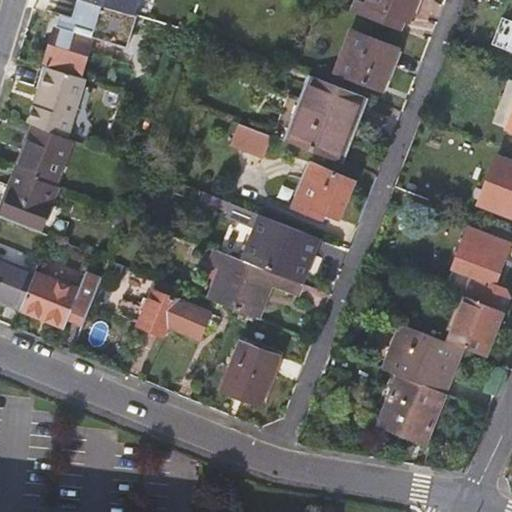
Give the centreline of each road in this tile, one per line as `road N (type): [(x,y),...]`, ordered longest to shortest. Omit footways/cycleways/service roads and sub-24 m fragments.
road 1 (residential): [(455,0),(270,463)]
road 2 (residential): [(0,351),(270,463)]
road 3 (residential): [(270,463),(460,497)]
